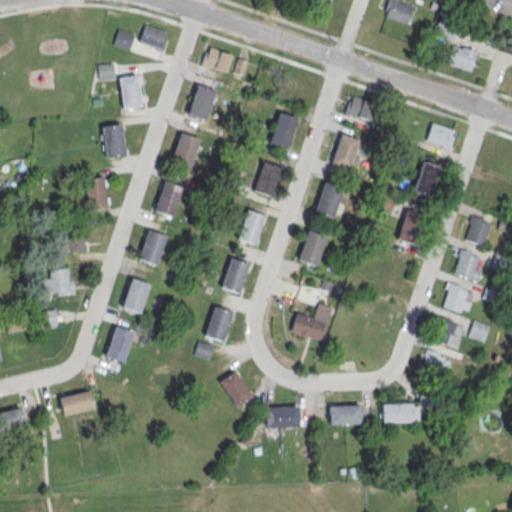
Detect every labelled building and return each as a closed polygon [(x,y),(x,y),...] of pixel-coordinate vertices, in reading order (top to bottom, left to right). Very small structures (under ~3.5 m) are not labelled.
[(413,5),(399,0),(386,0),(381,15),(406,24),(413,5)] [(137,43),(161,51),(167,31),(143,24),(137,43)] [(128,49),(133,33),(117,28),(112,44),(128,49)] [(477,52),(452,44),(446,63),(470,72),(477,52)] [(230,54),(206,46),(201,64),(225,72),(230,54)] [(97,79),(112,79),(112,63),(97,63),(97,79)] [(117,77),(136,75),(138,91),(119,93),(117,77)] [(196,84),(214,90),(209,105),(191,99),(196,84)] [(119,93),(138,91),(139,106),(121,108),(119,93)] [(372,101),(348,95),(343,113),(367,120),(372,101)] [(191,99),(209,105),(204,120),(186,113),(191,99)] [(279,112),(297,118),(291,133),(274,127),(279,112)] [(453,129),(430,121),(424,140),(447,148),(453,129)] [(101,127),(120,125),(122,141),(103,143),(101,127)] [(274,127),(291,133),(286,148),(269,141),(274,127)] [(180,132),(197,138),(192,153),(174,147),(180,132)] [(341,133),(359,139),(353,154),(336,148),(341,133)] [(103,143),(122,141),(124,156),(105,158),(103,143)] [(174,147),(192,153),(187,168),(169,161),(174,147)] [(336,148),(353,154),(348,168),(331,162),(336,148)] [(423,160),(440,167),(435,182),(417,176),(423,160)] [(263,161),(281,167),(275,182),(257,176),(263,161)] [(83,178),(101,175),(103,191),(84,194),(83,178)] [(257,176),(275,182),(270,196),(252,190),(257,176)] [(417,176),(435,182),(430,196),(412,190),(417,176)] [(163,180),(181,186),(176,202),(158,195),(163,180)] [(324,181),(341,187),(336,203),(318,196),(324,181)] [(474,206),(492,212),(496,201),(504,204),(509,191),(482,182),(474,206)] [(84,194),(103,191),(105,207),(86,209),(84,194)] [(158,195),(176,202),(171,216),(153,210),(158,195)] [(318,196),(336,203),(331,217),(313,211),(318,196)] [(392,203),(385,200),(381,209),(388,212),(392,203)] [(246,209),(264,215),(259,231),(241,224),(246,209)] [(406,209),(424,216),(418,231),(401,225),(406,209)] [(461,237),(481,246),(491,222),(472,214),(461,237)] [(241,224),(259,231),(254,245),(236,239),(241,224)] [(401,225),(418,231),(413,245),(396,239),(401,225)] [(148,229),(165,235),(160,251),(142,244),(148,229)] [(308,230),(326,236),(321,251),(303,245),(308,230)] [(63,251),(85,251),(85,232),(63,232),(63,251)] [(142,244),(160,251),(155,265),(137,259),(142,244)] [(303,245),(321,251),(316,265),(298,259),(303,245)] [(451,272),(477,281),(485,257),(459,248),(451,272)] [(230,257),(247,263),(242,278),(224,272),(230,257)] [(390,258),(408,264),(402,279),(385,273),(390,258)] [(42,294),(71,294),(71,269),(49,269),(49,278),(42,278),(42,294)] [(344,285),(361,291),(366,277),(350,271),(344,285)] [(224,272),(242,278),(237,293),(219,286),(224,272)] [(385,273),(402,279),(397,293),(379,287),(385,273)] [(130,278),(148,284),(142,299),(125,293),(130,278)] [(473,289),(446,282),(440,307),(467,313),(473,289)] [(125,293),(142,299),(137,313),(120,307),(125,293)] [(213,306),(230,312),(225,327),(207,321),(213,306)] [(289,331),(319,340),(324,321),(294,312),(289,331)] [(457,348),(463,323),(437,317),(431,342),(457,348)] [(484,341),(489,325),(472,319),(466,336),(484,341)] [(207,321),(225,327),(220,342),(202,335),(207,321)] [(131,331),(113,326),(104,355),(122,361),(131,331)] [(192,354),(206,359),(211,346),(197,341),(192,354)] [(443,375),(450,357),(424,348),(418,366),(443,375)] [(217,380),(236,407),(251,396),(233,369),(217,380)] [(60,415),(92,408),(88,390),(56,397),(60,415)] [(379,403),(411,402),(411,421),(380,422),(379,403)] [(328,405),(359,404),(360,423),(328,424),(328,405)] [(263,407),(298,406),(298,426),(263,426),(263,407)] [(0,410),(0,430),(23,426),(19,407),(0,410)]
